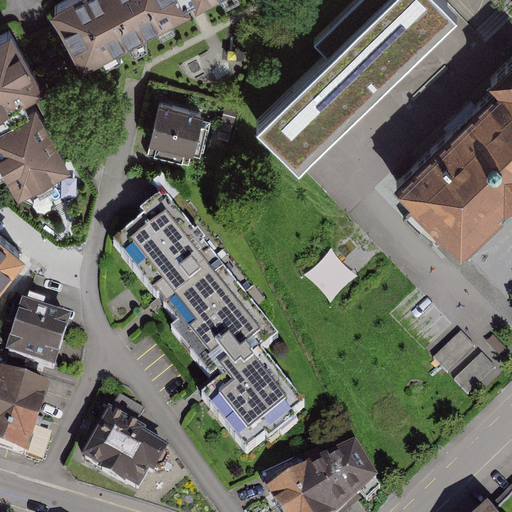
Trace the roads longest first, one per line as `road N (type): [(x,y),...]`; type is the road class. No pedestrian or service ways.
road 1 (residential): [(104,344),(92,267),(137,84)]
road 2 (residential): [(230,511),(104,344)]
road 3 (residential): [(104,344),(40,498)]
road 4 (residential): [(416,511),(511,419)]
